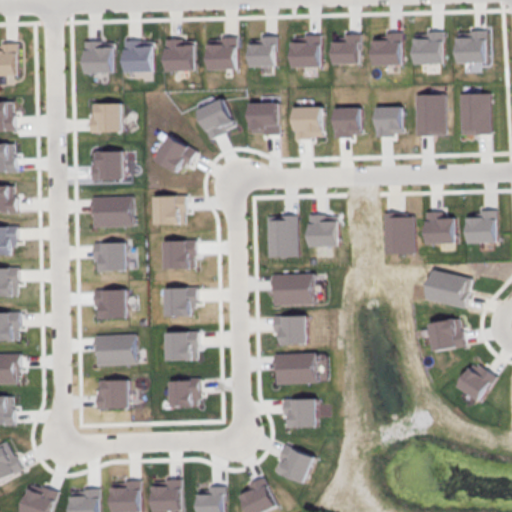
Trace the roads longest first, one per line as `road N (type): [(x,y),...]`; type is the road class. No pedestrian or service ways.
road 1 (residential): [(511,171),(244,181),(236,209),(243,415),(237,433),(72,441),(63,425),(52,3)]
road 2 (residential): [(0,3),(163,0)]
